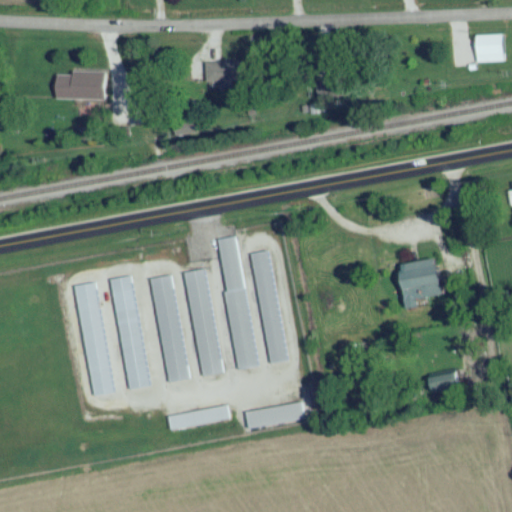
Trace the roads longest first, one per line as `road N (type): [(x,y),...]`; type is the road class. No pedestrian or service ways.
road 1 (secondary): [(511,155),(0,250)]
road 2 (residential): [(511,18),(222,31),(0,25)]
